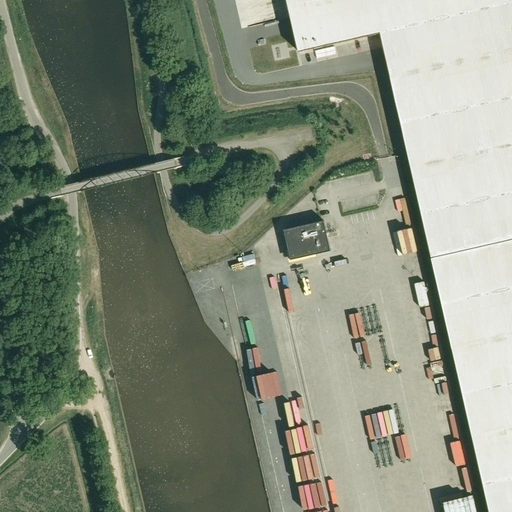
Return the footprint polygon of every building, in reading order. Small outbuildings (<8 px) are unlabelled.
[(287,0),(299,53),(381,34),(391,78),(429,70),(412,0),(287,0)] [(511,0),(412,0),(429,70),(511,50),(511,0)] [(511,50),(429,70),(391,78),(412,168),(511,145),(511,50)] [(511,145),(412,168),(432,259),(511,240),(511,145)] [(324,221),(284,230),(291,260),(331,251),(324,221)] [(511,511),(511,240),(432,259),(490,511),(511,511)] [(470,478),(462,480),(465,493),(473,491),(470,478)]
